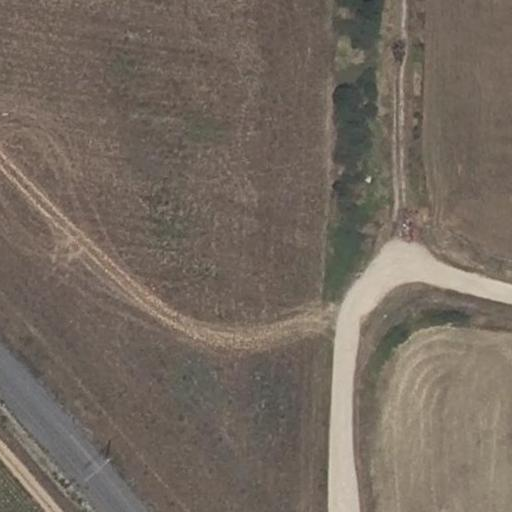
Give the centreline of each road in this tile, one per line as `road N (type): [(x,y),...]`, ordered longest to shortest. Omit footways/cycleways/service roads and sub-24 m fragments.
road 1 (track): [(346,301),(228,332),(165,309),(0,144)]
road 2 (track): [(339,511),(346,301),(368,268),(404,263),(511,288)]
road 3 (track): [(404,263),(397,0)]
